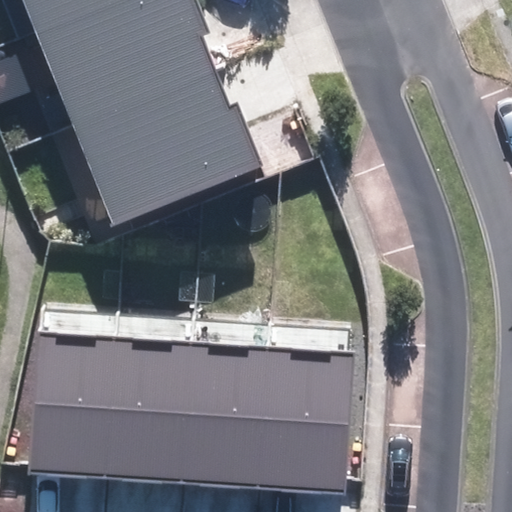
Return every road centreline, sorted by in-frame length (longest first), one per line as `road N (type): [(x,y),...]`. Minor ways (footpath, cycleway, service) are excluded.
road 1 (residential): [(437,511),(444,334),(438,277),(337,0)]
road 2 (residential): [(420,0),(511,232)]
